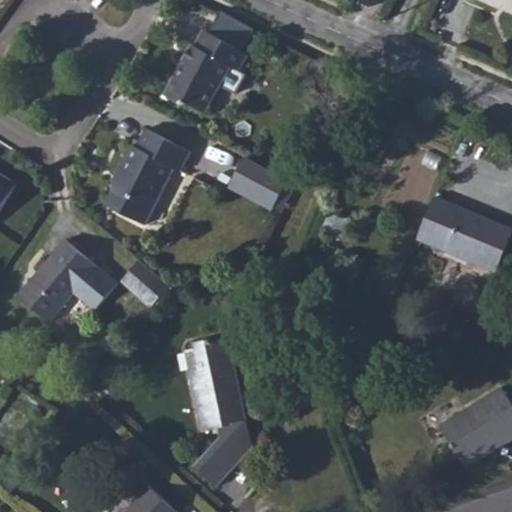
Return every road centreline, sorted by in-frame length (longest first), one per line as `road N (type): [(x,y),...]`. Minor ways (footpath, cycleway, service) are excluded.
road 1 (residential): [(278,0),(511,104)]
road 2 (residential): [(126,51),(54,158),(0,124)]
